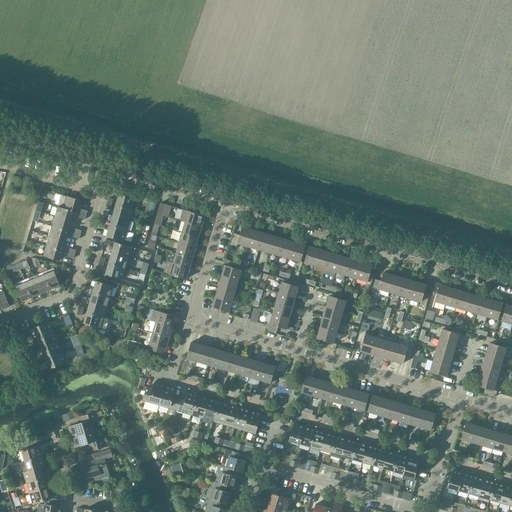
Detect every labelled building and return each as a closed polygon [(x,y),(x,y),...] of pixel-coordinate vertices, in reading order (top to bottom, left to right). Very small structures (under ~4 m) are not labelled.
[(119,194),(116,205),(133,210),(136,199),(119,194)] [(58,207),(73,212),(76,213),(80,200),(61,195),(58,207)] [(156,218),(154,224),(161,226),(167,205),(161,203),(156,218)] [(116,205),(113,216),(130,221),(133,210),(116,205)] [(57,208),(55,217),(70,222),(73,212),(58,207),(57,208)] [(208,217),(183,210),(180,221),(185,222),(202,227),(203,223),(206,224),(208,217)] [(110,226),(127,231),(130,221),(113,216),(110,226)] [(52,225),(52,227),(68,231),(70,222),(55,217),(52,225)] [(185,222),(182,233),(199,237),(202,227),(185,222)] [(127,231),(110,226),(107,237),(124,242),(127,231)] [(52,228),(49,237),(65,241),(68,231),(52,227),(51,228),(52,228)] [(240,236),(234,234),(231,245),(237,247),(238,244),(248,247),(253,231),(242,227),(240,236)] [(248,247),(259,250),(264,234),(253,231),(248,247)] [(179,243),(196,248),(199,237),(182,233),(179,243)] [(259,250),(269,253),(274,237),(264,234),(259,250)] [(46,245),(46,246),(62,251),(65,241),(49,237),(47,245),(46,245)] [(269,253),(279,256),(284,240),(274,237),(269,253)] [(279,256),(290,259),(295,243),(284,240),(279,256)] [(149,242),(147,248),(154,250),(156,244),(149,242)] [(132,248),(115,243),(112,253),(129,258),(132,248)] [(179,243),(176,253),(193,258),(196,248),(179,243)] [(295,243),(290,259),(301,262),(305,246),(295,243)] [(62,251),(46,246),(46,248),(43,256),(59,261),(62,251)] [(304,263),(315,267),(320,250),(309,247),(304,263)] [(315,267),(326,270),(330,253),(320,250),(315,267)] [(129,258),(112,253),(109,264),(126,269),(129,258)] [(176,253),(173,264),(190,269),(193,258),(176,253)] [(326,270),(336,273),(341,256),(330,253),(326,270)] [(336,273),(346,276),(351,259),(341,256),(336,273)] [(362,262),(351,259),(346,276),(357,279),(362,262)] [(173,264),(167,262),(164,273),(186,279),(190,269),(173,264)] [(362,262),(357,279),(367,282),(372,266),(362,262)] [(126,269),(109,264),(105,275),(123,280),(126,269)] [(45,274),(44,275),(50,290),(60,286),(55,273),(59,271),(56,265),(52,267),(54,271),(46,275),(45,274)] [(225,266),(222,277),(238,281),(241,271),(225,266)] [(379,290),(390,293),(394,276),(384,273),(381,281),(375,280),(372,291),(378,293),(379,290)] [(43,276),(35,279),(41,294),(50,290),(44,275),(43,275),(43,276)] [(390,293),(400,296),(405,279),(394,276),(390,293)] [(222,277),(219,287),(235,292),(238,281),(222,277)] [(27,282),(25,282),(32,298),(41,294),(35,279),(27,282)] [(400,296),(410,299),(415,282),(405,279),(400,296)] [(96,281),(93,292),(110,297),(113,286),(96,281)] [(32,298),(25,282),(24,283),(16,287),(22,302),(32,298)] [(426,286),(415,282),(410,299),(421,302),(420,305),(426,307),(429,296),(424,294),(426,286)] [(279,293),(295,298),(299,287),(282,283),(279,293)] [(435,302),(445,305),(450,289),(439,285),(435,302)] [(219,287),(216,297),(232,302),(235,292),(219,287)] [(445,305),(456,308),(461,292),(450,289),(445,305)] [(0,310),(10,307),(4,291),(0,293),(0,310)] [(110,297),(93,292),(90,303),(107,308),(110,297)] [(127,292),(125,300),(133,302),(135,295),(127,292)] [(456,308),(466,311),(471,295),(461,292),(456,308)] [(295,298),(279,293),(276,304),(292,309),(295,298)] [(481,298),(471,295),(466,311),(477,314),(481,298)] [(329,296),(326,307),(343,312),(346,301),(329,296)] [(232,302),(216,297),(212,308),(229,313),(232,302)] [(477,314),(487,317),(492,301),(481,298),(477,314)] [(492,301),(487,317),(498,320),(503,304),(492,301)] [(90,303),(87,313),(104,318),(107,308),(90,303)] [(276,304),(273,314),(289,319),(292,309),(276,304)] [(502,321),(511,324),(511,306),(506,305),(502,321)] [(343,312),(326,307),(323,318),(340,322),(343,312)] [(151,321),(156,323),(172,327),(176,316),(159,312),(154,310),(151,321)] [(87,313),(84,324),(101,329),(104,318),(87,313)] [(289,319),(273,314),(270,325),(266,324),(265,330),(276,333),(278,327),(286,330),(289,319)] [(323,318),(320,328),(336,333),(340,322),(323,318)] [(33,328),(37,339),(54,332),(50,322),(33,328)] [(156,323),(153,333),(169,338),(172,327),(156,323)] [(336,333),(320,328),(317,339),(325,341),(323,347),(335,350),(337,345),(333,344),(336,333)] [(360,352),(371,355),(376,338),(365,335),(366,332),(360,330),(357,342),(363,343),(360,352)] [(442,330),(439,341),(456,345),(459,334),(442,330)] [(37,339),(42,349),(58,342),(54,332),(37,339)] [(162,347),(169,349),(171,343),(168,343),(169,338),(153,333),(149,348),(161,352),(162,347)] [(371,355),(382,358),(386,341),(376,338),(371,355)] [(397,344),(386,341),(382,358),(392,361),(397,344)] [(436,351),(453,356),(456,345),(439,341),(436,351)] [(42,349),(46,359),(62,352),(58,342),(42,349)] [(186,359),(197,362),(202,346),(191,343),(186,359)] [(397,344),(392,361),(403,364),(405,356),(411,357),(414,346),(409,344),(408,348),(397,344)] [(490,344),(486,354),(503,359),(506,348),(490,344)] [(213,349),(202,346),(197,362),(208,365),(213,349)] [(208,365),(218,368),(223,352),(213,349),(208,365)] [(436,351),(433,361),(450,366),(453,356),(436,351)] [(62,352),(46,359),(50,369),(66,363),(62,352)] [(218,368),(228,371),(233,355),(223,352),(218,368)] [(486,354),(483,365),(500,370),(503,359),(486,354)] [(228,371),(239,374),(244,358),(233,355),(228,371)] [(239,374),(249,377),(254,361),(244,358),(239,374)] [(254,361),(249,377),(259,380),(264,364),(254,361)] [(450,366),(433,361),(430,372),(427,371),(425,377),(436,380),(438,375),(446,377),(450,366)] [(264,364),(259,380),(270,384),(275,367),(264,364)] [(483,365),(480,375),(497,380),(500,370),(483,365)] [(497,380),(480,375),(477,386),(485,388),(484,394),(495,397),(497,392),(494,391),(497,380)] [(301,393),(312,396),(317,379),(306,376),(301,393)] [(312,396),(322,399),(327,382),(317,379),(312,396)] [(322,399),(332,402),(337,385),(327,382),(322,399)] [(142,401),(159,406),(165,386),(154,383),(152,389),(146,388),(142,401)] [(332,402),(343,405),(348,389),(337,385),(332,402)] [(159,406),(176,411),(180,398),(174,396),(176,389),(165,386),(159,406)] [(343,405),(353,408),(358,392),(348,389),(343,405)] [(358,392),(353,408),(364,411),(369,395),(358,392)] [(176,411),(193,416),(198,396),(187,393),(186,399),(180,398),(176,411)] [(193,416),(203,419),(209,399),(198,396),(193,416)] [(368,412),(378,415),(383,399),(372,396),(368,412)] [(203,419),(213,422),(219,402),(209,399),(203,419)] [(378,415),(389,418),(394,402),(383,399),(378,415)] [(213,422),(224,425),(230,405),(219,402),(213,422)] [(389,418),(399,421),(404,405),(394,402),(389,418)] [(230,405),(224,425),(234,428),(240,408),(230,405)] [(399,421),(409,424),(414,408),(404,405),(399,421)] [(234,428),(245,431),(250,411),(240,408),(234,428)] [(414,408),(409,424),(420,428),(425,411),(414,408)] [(250,411),(245,431),(256,434),(261,414),(250,411)] [(425,411),(420,428),(431,431),(436,414),(425,411)] [(69,427),(72,437),(94,431),(91,421),(99,419),(97,412),(84,416),(86,422),(69,427)] [(461,440),(472,443),(477,426),(466,423),(461,440)] [(289,441),(300,444),(305,427),(294,424),(289,441)] [(472,443),(482,446),(487,429),(477,426),(472,443)] [(300,444),(310,447),(315,430),(305,427),(300,444)] [(487,429),(482,446),(493,449),(498,433),(487,429)] [(310,447),(321,450),(326,433),(315,430),(310,447)] [(94,431),(72,437),(75,448),(92,443),(94,451),(107,447),(105,439),(97,441),(94,431)] [(321,450),(331,453),(336,436),(326,433),(321,450)] [(493,449),(503,452),(508,436),(498,433),(493,449)] [(341,456),(346,439),(336,436),(331,453),(330,456),(341,459),(341,456)] [(503,452),(511,454),(511,436),(508,436),(503,452)] [(341,456),(352,460),(357,442),(346,439),(341,456)] [(429,441),(427,447),(434,449),(436,443),(429,441)] [(352,460),(362,463),(367,445),(357,442),(352,460)] [(362,463),(373,466),(378,448),(367,445),(362,463)] [(22,451),(25,462),(42,456),(39,446),(22,451)] [(382,472),(383,469),(388,451),(378,448),(373,466),(380,468),(379,471),(382,472)] [(90,462),(91,463),(80,466),(84,479),(94,477),(95,481),(109,476),(104,459),(112,457),(110,450),(94,455),(95,460),(90,462)] [(226,450),(221,466),(221,467),(235,471),(242,473),(245,461),(241,460),(242,455),(226,450)] [(383,469),(393,472),(398,455),(388,451),(383,469)] [(393,472),(404,475),(409,458),(398,455),(393,472)] [(23,470),(24,473),(28,471),(28,472),(41,468),(41,469),(45,467),(42,456),(25,462),(21,463),(20,465),(22,470),(23,470)] [(409,458),(404,475),(415,478),(420,461),(409,458)] [(219,466),(214,482),(214,483),(228,487),(235,489),(238,477),(234,476),(235,471),(221,467),(221,466),(219,466)] [(24,473),(23,473),(27,484),(47,477),(46,473),(46,472),(42,473),(41,469),(41,468),(28,472),(28,471),(24,473)] [(447,488),(458,491),(463,474),(452,470),(447,488)] [(458,491),(469,494),(474,477),(463,474),(458,491)] [(47,477),(27,484),(30,494),(47,489),(45,483),(49,482),(49,481),(47,477)] [(469,494),(479,497),(484,480),(474,477),(469,494)] [(489,503),(489,500),(494,483),(484,480),(479,497),(478,500),(489,503)] [(207,499),(209,499),(225,504),(228,505),(231,493),(226,492),(228,487),(214,483),(214,482),(212,482),(207,499)] [(489,500),(500,503),(505,486),(494,483),(489,500)] [(500,503),(510,506),(511,500),(511,487),(505,486),(500,503)] [(47,489),(30,494),(33,505),(45,501),(50,500),(47,489)] [(272,494),(269,505),(288,510),(291,500),(294,501),(296,495),(283,491),(281,497),(272,494)] [(45,501),(44,511),(62,511),(63,506),(57,506),(57,500),(52,499),(50,500),(45,501)] [(205,511),(227,511),(228,511),(224,509),(225,504),(209,499),(205,511)] [(324,511),(336,511),(339,503),(335,502),(332,510),(326,508),(324,511)]
